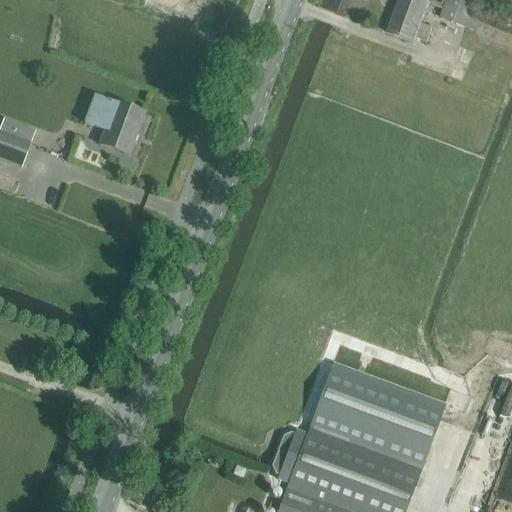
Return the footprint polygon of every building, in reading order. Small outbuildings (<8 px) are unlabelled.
[(432,30),(421,26),(429,4),(417,0),(400,0),(388,35),(413,45),(416,39),(426,44),(432,30)] [(452,0),(446,0),(439,21),(466,31),(475,8),(452,0)] [(459,48),(474,55),(480,42),(465,35),(459,48)] [(128,157),(144,115),(95,96),(85,124),(104,132),(99,146),(128,157)] [(29,146),(0,134),(0,161),(20,170),(29,146)] [(283,438),(272,468),(276,475),(279,477),(278,481),(289,485),(278,511),(405,511),(445,406),(333,365),(311,427),(310,431),(309,431),(307,436),(296,432),(295,436),(291,435),(283,438)] [(237,469),(234,476),(243,479),(246,472),(237,469)]
